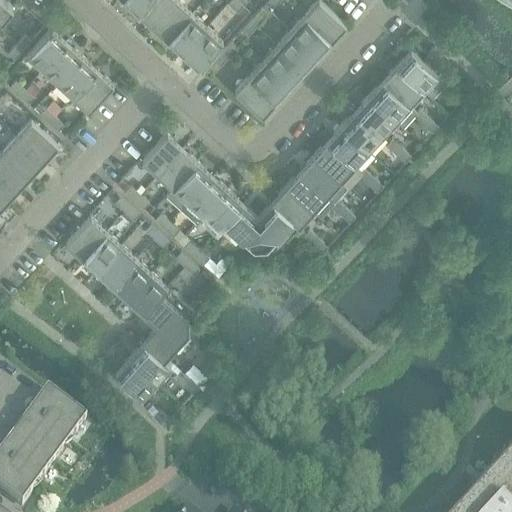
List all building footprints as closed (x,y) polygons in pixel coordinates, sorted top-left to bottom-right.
[(0,0),(0,19),(12,5),(5,0),(0,0)] [(122,0),(137,13),(147,0),(122,0)] [(151,26),(173,0),(147,0),(137,13),(151,26)] [(167,40),(192,13),(177,0),(173,0),(151,26),(167,40)] [(230,0),(227,3),(237,11),(242,5),(236,0),(230,0)] [(317,0),(303,15),(331,40),(346,24),(319,0),(317,0)] [(250,19),(256,25),(263,17),(257,11),(250,19)] [(181,53),(206,26),(192,13),(167,40),(181,53)] [(318,55),(331,40),(303,15),(290,30),(318,55)] [(247,35),(256,25),(250,19),(241,29),(247,35)] [(206,26),(181,53),(198,68),(223,41),(206,26)] [(42,69),(66,41),(52,28),(27,55),(42,69)] [(304,70),(318,55),(290,30),(276,46),(304,70)] [(16,44),(23,50),(31,41),(25,35),(16,44)] [(57,83),(82,55),(66,41),(42,69),(57,83)] [(221,51),(228,57),(237,47),(230,41),(221,51)] [(14,59),(23,50),(16,44),(8,53),(14,59)] [(290,86),(304,70),(276,46),(262,60),(290,86)] [(435,46),(428,54),(440,66),(447,58),(435,46)] [(435,72),(439,68),(426,56),(422,60),(410,49),(396,65),(423,90),(424,90),(433,97),(449,78),(441,70),(437,74),(435,72)] [(220,66),(228,57),(221,51),(213,60),(220,66)] [(72,96),(97,69),(82,55),(57,83),(72,96)] [(276,100),(290,86),(262,60),(248,75),(276,100)] [(410,105),(423,90),(396,65),(382,80),(410,105)] [(97,69),(72,96),(88,111),(113,84),(97,69)] [(262,116),(276,100),(248,75),(234,91),(262,116)] [(19,95),(24,89),(15,80),(9,87),(19,95)] [(416,111),(410,105),(382,80),(368,95),(396,120),(402,126),(416,111)] [(24,89),(19,95),(27,103),(33,97),(24,89)] [(382,135),(396,120),(368,95),(355,110),(382,135)] [(48,122),(54,115),(45,108),(40,114),(48,122)] [(423,123),(429,117),(420,109),(414,115),(423,123)] [(368,150),(382,135),(355,110),(341,125),(368,150)] [(54,115),(48,122),(58,131),(64,125),(54,115)] [(429,117),(423,123),(433,132),(438,126),(429,117)] [(16,136),(43,161),(58,144),(31,119),(16,136)] [(354,165),(368,150),(341,125),(327,140),(354,165)] [(157,174),(182,147),(167,133),(142,160),(157,174)] [(30,175),(43,161),(16,136),(2,150),(30,175)] [(396,153),(402,147),(392,139),(387,145),(396,153)] [(340,181),(354,165),(327,140),(313,155),(340,181)] [(173,188),(198,161),(182,147),(157,174),(173,188)] [(402,147),(396,153),(405,162),(411,155),(402,147)] [(0,176),(16,191),(30,175),(2,150),(0,152),(0,176)] [(348,187),(340,181),(313,155),(299,171),(334,202),(331,205),(340,214),(346,207),(337,199),(348,187)] [(213,174),(198,161),(173,188),(166,195),(181,209),(213,174)] [(368,183),(374,177),(365,168),(359,175),(368,183)] [(334,202),(299,171),(285,186),(313,211),(320,217),(331,205),(334,202)] [(203,216),(228,188),(213,174),(181,209),(196,223),(203,216)] [(0,204),(1,206),(16,191),(0,176),(0,204)] [(374,177),(368,183),(378,192),(383,185),(374,177)] [(134,200),(140,194),(130,185),(125,192),(134,200)] [(298,226),(313,211),(285,186),(272,201),(292,219),(291,220),(298,226)] [(224,222),(243,202),(228,188),(203,216),(218,230),(225,223),(224,222)] [(143,209),(149,202),(140,194),(134,200),(143,209)] [(124,211),(130,204),(120,196),(114,202),(124,211)] [(298,226),(291,220),(292,219),(272,201),(258,216),(259,248),(266,247),(273,254),(298,226)] [(259,248),(258,216),(243,202),(224,222),(225,223),(252,248),(259,248)] [(133,219),(139,213),(130,204),(124,211),(133,219)] [(346,207),(340,214),(350,222),(355,216),(346,207)] [(164,227),(170,221),(161,213),(155,219),(164,227)] [(81,258),(106,230),(90,216),(65,243),(81,258)] [(174,235),(179,230),(170,221),(164,227),(174,235)] [(154,238),(160,232),(151,223),(145,230),(154,238)] [(313,244),(319,237),(309,229),(303,235),(313,244)] [(96,271),(121,244),(106,230),(81,258),(96,271)] [(163,247),(169,240),(160,232),(154,238),(163,247)] [(322,252),(328,246),(319,237),(313,244),(322,252)] [(194,255),(200,249),(191,240),(185,246),(194,255)] [(111,285),(136,258),(121,244),(96,271),(111,285)] [(218,265),(209,257),(200,249),(194,255),(212,271),(218,265)] [(185,266),(190,260),(181,251),(175,258),(185,266)] [(126,299),(151,271),(136,258),(111,285),(126,299)] [(193,274),(199,268),(190,260),(185,266),(193,274)] [(161,293),(167,286),(151,271),(126,299),(142,313),(160,292),(161,293)] [(188,325),(188,318),(192,309),(167,286),(161,293),(160,292),(142,313),(156,326),(188,325)] [(143,340),(164,359),(189,332),(188,325),(156,326),(143,340)] [(171,365),(164,359),(143,340),(129,356),(156,381),(171,365)] [(141,397),(156,381),(129,356),(114,372),(141,397)] [(208,358),(200,366),(211,377),(213,375),(219,369),(217,367),(208,358)] [(183,385),(189,378),(180,370),(174,376),(183,385)] [(192,393),(195,390),(198,387),(189,378),(183,385),(192,393)] [(69,443),(85,421),(47,392),(30,415),(69,443)] [(169,418),(160,410),(152,403),(146,410),(163,425),(169,418)] [(54,463),(69,443),(30,415),(15,435),(54,463)] [(0,458),(38,485),(54,463),(15,435),(0,455),(0,458)] [(0,491),(21,507),(38,485),(0,458),(0,491)] [(511,511),(511,459),(462,511),(511,511)]
